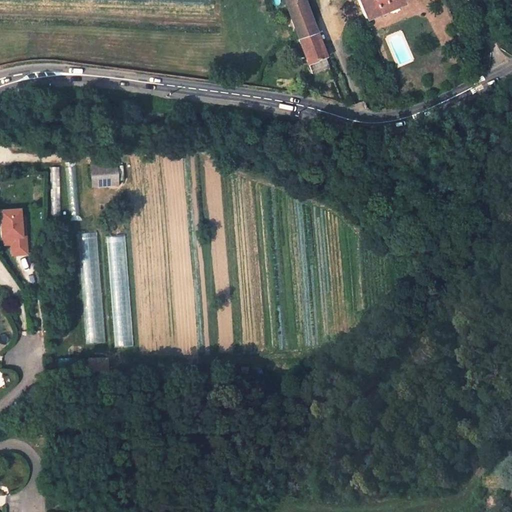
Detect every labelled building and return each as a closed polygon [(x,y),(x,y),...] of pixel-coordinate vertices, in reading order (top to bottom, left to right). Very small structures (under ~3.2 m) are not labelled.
[(283,0),(311,73),(328,66),(303,0),(283,0)] [(399,0),(357,0),(365,17),(400,2),(399,0)] [(115,163),(89,166),(92,186),(117,183),(115,163)] [(17,210),(0,212),(0,234),(1,240),(3,239),(10,239),(11,246),(12,256),(27,255),(23,227),(19,227),(18,218),(17,210)] [(131,350),(125,233),(109,234),(115,351),(131,350)] [(82,236),(88,347),(104,346),(98,235),(82,236)] [(45,437),(45,429),(35,429),(35,437),(45,437)]
